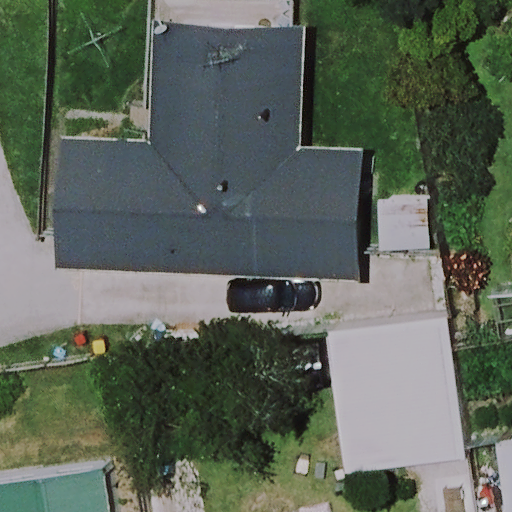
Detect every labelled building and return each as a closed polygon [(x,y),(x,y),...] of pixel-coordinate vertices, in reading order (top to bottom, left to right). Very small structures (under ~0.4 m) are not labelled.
[(305,19),(154,15),(151,133),(47,129),(43,261),(357,271),(361,142),(302,140),(305,19)] [(450,188),(380,185),(377,251),(447,254),(450,188)] [(459,455),(443,314),(326,327),(342,468),(459,455)] [(511,511),(511,426),(491,428),(498,511),(511,511)] [(0,511),(108,511),(100,462),(0,479),(0,511)]
